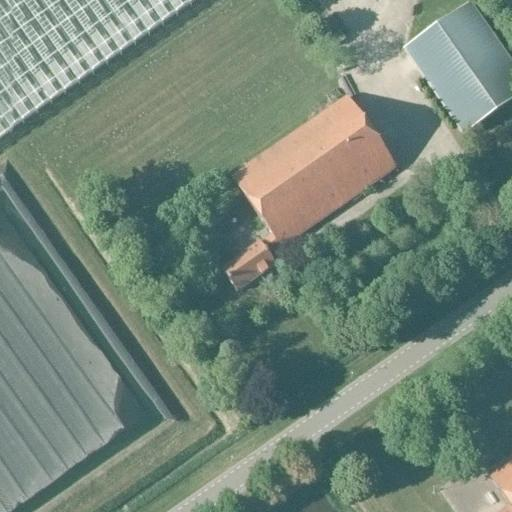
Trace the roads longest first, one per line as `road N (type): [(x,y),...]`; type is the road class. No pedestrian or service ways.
road 1 (tertiary): [(189,511),(511,286)]
road 2 (unknown): [(511,245),(355,5)]
